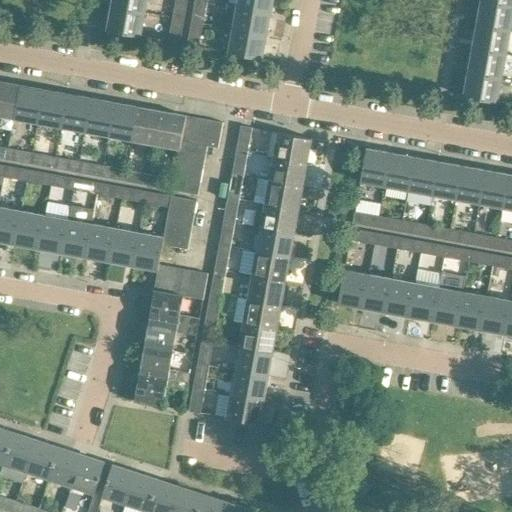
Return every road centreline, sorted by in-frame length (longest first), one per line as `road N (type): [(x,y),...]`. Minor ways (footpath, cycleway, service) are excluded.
road 1 (residential): [(311,475),(335,345),(496,373)]
road 2 (residential): [(289,106),(0,51)]
road 3 (residential): [(77,445),(112,315),(93,301),(0,286)]
road 4 (residential): [(511,146),(289,106)]
road 5 (residential): [(311,475),(176,451)]
